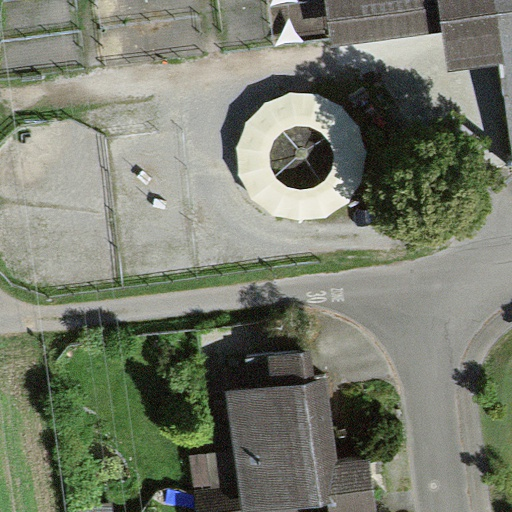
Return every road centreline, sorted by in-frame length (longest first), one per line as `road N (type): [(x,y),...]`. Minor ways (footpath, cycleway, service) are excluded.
road 1 (track): [(0,320),(354,283),(452,285)]
road 2 (residential): [(511,274),(452,285),(435,332),(431,422),(443,511)]
